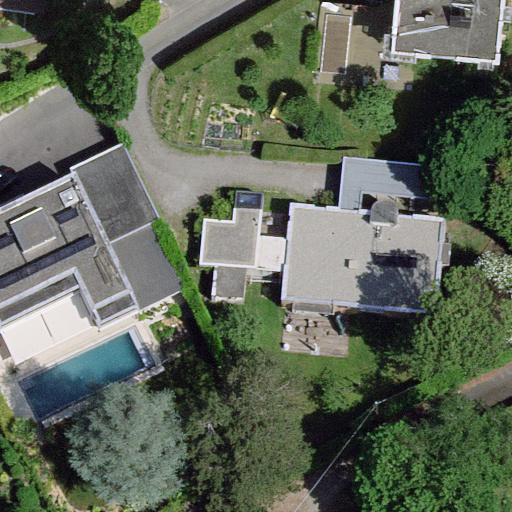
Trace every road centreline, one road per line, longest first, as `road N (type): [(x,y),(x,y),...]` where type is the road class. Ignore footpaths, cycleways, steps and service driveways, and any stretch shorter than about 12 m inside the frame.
road 1 (residential): [(235,0),(0,140)]
road 2 (residential): [(511,386),(367,456)]
